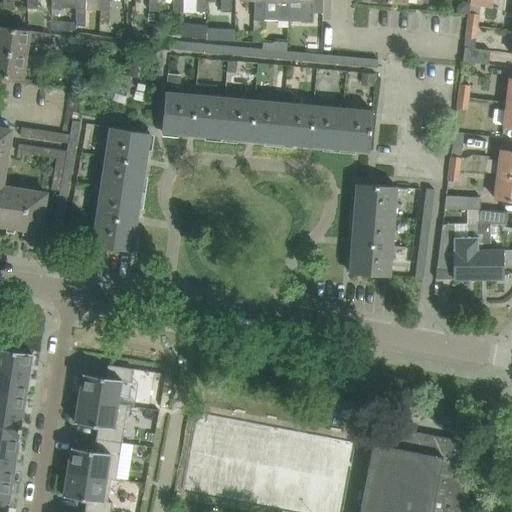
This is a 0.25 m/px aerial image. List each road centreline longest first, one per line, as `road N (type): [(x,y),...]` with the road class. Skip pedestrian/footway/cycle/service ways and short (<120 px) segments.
road 1 (residential): [(168,303),(176,263),(164,207),(170,178),(197,163),(302,174),(323,200),(320,229),(292,253),(272,316)]
road 2 (residential): [(511,359),(272,316)]
road 3 (residential): [(28,511),(71,288)]
